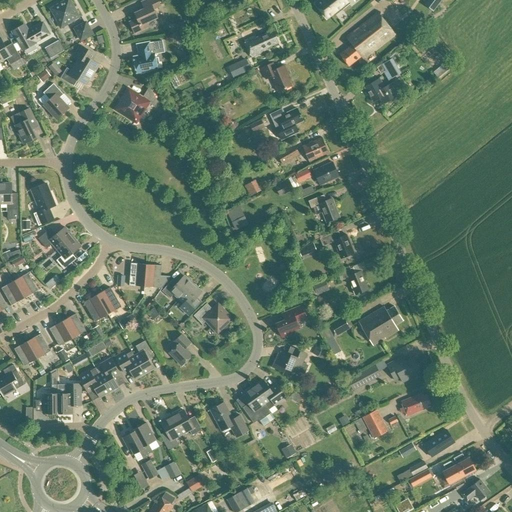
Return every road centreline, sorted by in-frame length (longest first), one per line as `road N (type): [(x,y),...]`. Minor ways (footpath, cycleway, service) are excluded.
road 1 (unclassified): [(511,469),(459,391),(292,0)]
road 2 (residential): [(93,433),(137,396),(239,376),(257,347),(245,307),(212,270),(172,252),(111,242)]
road 3 (track): [(362,155),(468,70),(430,23),(456,0)]
road 4 (residential): [(66,161),(115,63),(111,28),(95,0)]
road 5 (residential): [(0,339),(66,298),(111,242)]
